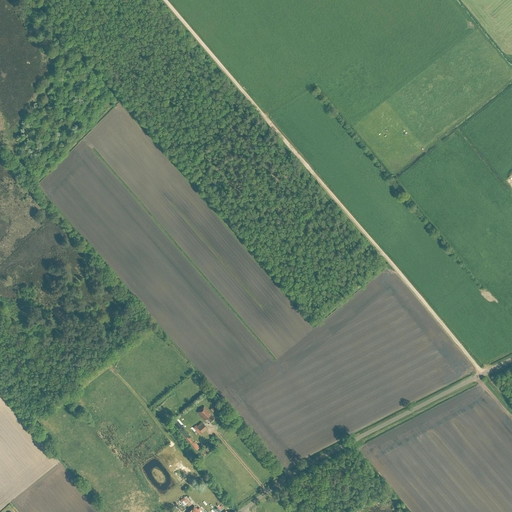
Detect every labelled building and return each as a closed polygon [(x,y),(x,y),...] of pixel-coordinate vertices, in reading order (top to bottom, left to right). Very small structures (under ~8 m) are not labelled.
[(461,300),(465,304),(471,298),(467,294),(461,300)] [(210,422),(215,418),(204,406),(197,412),(205,420),(207,418),(210,422)] [(173,421),(179,429),(183,426),(176,418),(173,421)] [(206,427),(202,422),(198,426),(196,425),(193,428),(199,434),(202,432),(206,427)] [(185,496),(180,500),(185,505),(189,502),(190,501),(186,496),(185,496)]
